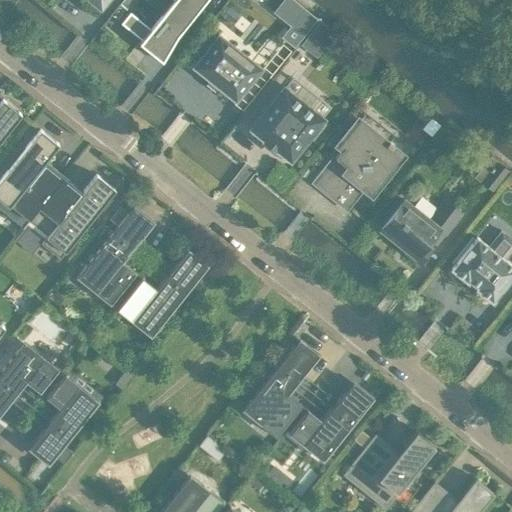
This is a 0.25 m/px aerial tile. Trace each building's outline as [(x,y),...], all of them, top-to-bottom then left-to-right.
[(177,35),(205,0),(173,0),(150,28),(130,12),(121,23),(141,40),(139,43),(162,61),(177,35)] [(294,45),(315,18),(304,9),(283,36),(294,45)] [(320,22),(303,44),(316,54),(333,32),(320,22)] [(261,67),(218,33),(192,66),(235,100),(261,67)] [(283,86),(251,127),(264,138),(264,139),(275,148),(276,148),(290,158),(308,135),(312,138),(317,133),(313,130),(322,118),(311,108),(316,101),(301,89),(295,96),(283,86)] [(0,101),(0,139),(21,114),(2,99),(0,101)] [(393,144),(389,140),(386,142),(358,120),(338,145),(342,148),(317,180),(336,195),(340,190),(351,200),(362,186),(371,192),(401,154),(391,146),(393,144)] [(60,180),(42,165),(58,144),(40,129),(0,178),(0,199),(8,206),(9,205),(28,220),(60,180)] [(491,171),(483,181),(492,189),(507,170),(497,163),(494,167),(492,166),(489,169),(491,171)] [(79,195),(60,180),(28,220),(47,235),(41,242),(60,257),(115,189),(96,174),(79,195)] [(430,220),(403,199),(394,211),(391,209),(382,221),(384,223),(380,228),(402,245),(404,244),(409,248),(406,252),(420,263),(431,250),(425,245),(430,239),(436,243),(460,212),(446,200),(430,220)] [(80,272),(113,299),(135,271),(122,261),(151,224),(146,220),(146,221),(130,208),(128,212),(127,211),(82,268),(80,272)] [(489,247),(476,236),(451,268),(492,300),(511,275),(511,264),(505,259),(511,250),(511,239),(502,231),(489,247)] [(202,271),(204,268),(188,255),(189,254),(184,251),(155,287),(141,276),(119,304),(153,331),(156,327),(157,328),(202,271)] [(194,288),(201,292),(215,274),(209,269),(194,288)] [(245,404),(279,431),(301,404),(287,393),(317,357),(312,353),(311,354),(296,341),(293,344),(292,344),(247,400),(248,401),(245,404)] [(55,372),(20,345),(0,369),(0,412),(26,381),(39,392),(55,372)] [(63,445),(92,408),(94,404),(61,377),(45,396),(59,407),(29,443),(34,447),(35,447),(50,459),(53,456),(54,456),(63,445)] [(320,420),(307,409),(291,428),(322,452),(325,455),(328,452),(329,452),(367,404),(367,403),(369,400),(354,388),(354,387),(349,383),(320,420)] [(404,482),(434,445),(415,430),(403,445),(406,447),(400,454),(375,433),(342,474),(385,508),(405,483),(404,482)] [(361,431),(353,441),(362,448),(370,438),(361,431)] [(221,461),(229,450),(208,433),(199,444),(221,461)] [(72,452),(63,445),(54,456),(63,463),(72,452)] [(245,464),(237,474),(244,479),(252,470),(245,464)] [(273,465),(264,476),(282,491),(291,480),(273,465)] [(477,511),(493,492),(474,477),(462,492),(465,494),(459,501),(434,481),(408,511),(477,511)] [(214,511),(220,505),(186,478),(157,511),(214,511)]
